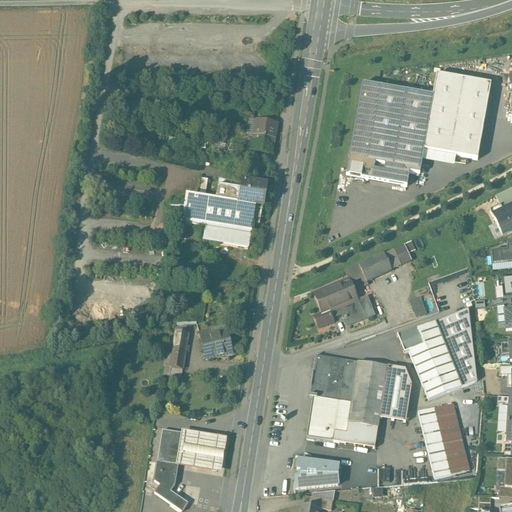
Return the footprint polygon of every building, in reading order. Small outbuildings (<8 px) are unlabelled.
[(490,87),(436,77),(432,98),(433,98),(423,152),(455,157),(476,161),(490,87)] [(432,98),(362,86),(346,178),(355,180),(354,182),(363,183),(363,181),(406,189),(409,175),(419,177),(421,163),(423,152),(433,98),(432,98)] [(276,124),(256,121),(254,136),(273,139),(276,124)] [(273,139),(254,136),(251,152),(271,155),(273,139)] [(421,163),(453,169),(455,157),(423,152),(421,163)] [(241,184),(218,181),(215,203),(186,198),(184,208),(169,208),(169,209),(170,209),(170,215),(169,215),(169,216),(183,216),(182,226),(205,229),(203,244),(247,251),(251,225),(259,226),(262,208),(266,188),(241,184)] [(503,214),(511,208),(511,192),(511,190),(495,199),(500,208),(503,214)] [(493,218),(503,214),(500,208),(489,212),(493,218)] [(502,238),(511,232),(511,208),(503,214),(493,218),(502,238)] [(410,242),(403,246),(408,255),(415,251),(410,242)] [(403,246),(384,255),(391,271),(411,262),(408,255),(403,246)] [(506,253),(491,255),(492,267),(511,264),(511,248),(507,249),(506,253)] [(383,254),(358,265),(363,276),(364,280),(366,283),(366,282),(391,271),(384,255),(383,254)] [(358,265),(350,269),(355,280),(363,276),(358,265)] [(348,280),(313,294),(321,314),(313,317),(318,329),(333,323),(329,314),(332,312),(334,317),(342,314),(346,326),(355,323),(362,320),(364,319),(356,301),(348,280)] [(498,292),(501,291),(502,302),(511,300),(511,281),(497,283),(498,292)] [(365,297),(356,301),(364,319),(373,316),(365,297)] [(468,311),(435,325),(461,390),(477,383),(468,311)] [(435,325),(417,332),(423,347),(408,353),(428,402),(447,394),(461,390),(435,325)] [(416,329),(396,337),(403,355),(408,353),(423,347),(417,332),(416,329)] [(227,331),(211,335),(210,330),(198,333),(205,360),(232,354),(227,331)] [(188,334),(175,332),(173,348),(185,350),(188,334)] [(502,357),(510,356),(509,345),(501,346),(502,357)] [(185,350),(173,348),(169,368),(182,370),(185,350)] [(332,359),(316,357),(309,397),(313,397),(318,369),(330,371),(332,359)] [(330,371),(318,369),(313,397),(338,402),(345,361),(332,359),(330,371)] [(387,368),(345,361),(338,402),(332,443),(374,450),(377,430),(379,420),(387,368)] [(405,371),(387,368),(379,420),(406,424),(411,387),(405,371)] [(499,377),(507,377),(511,377),(511,375),(511,374),(511,368),(499,369),(499,377)] [(313,397),(309,397),(308,398),(313,399),(306,439),(332,443),(338,402),(313,397)] [(432,411),(417,414),(434,481),(468,473),(455,417),(454,416),(453,412),(453,411),(452,407),(452,406),(432,411)] [(181,435),(162,432),(154,483),(159,487),(169,493),(170,493),(174,486),(178,468),(178,465),(180,464),(185,438),(183,436),(181,435)] [(181,433),(181,435),(183,436),(185,438),(180,464),(178,465),(178,468),(221,475),(227,440),(181,433)] [(337,466),(297,461),(296,471),(297,472),(296,480),(295,480),(293,491),(337,486),(336,476),(335,476),(336,472),(337,472),(337,466)] [(511,464),(498,463),(497,474),(505,474),(504,489),(504,490),(511,490),(511,464)] [(182,511),(187,505),(170,493),(169,493),(159,487),(154,495),(179,511),(182,511)] [(372,489),(373,499),(411,498),(411,488),(372,489)] [(511,490),(504,490),(504,489),(499,489),(498,500),(511,500),(511,490)] [(330,511),(332,503),(311,499),(309,508),(319,510),(319,511),(327,511),(330,511)] [(489,511),(490,500),(471,500),(468,511),(480,511),(489,511)]
